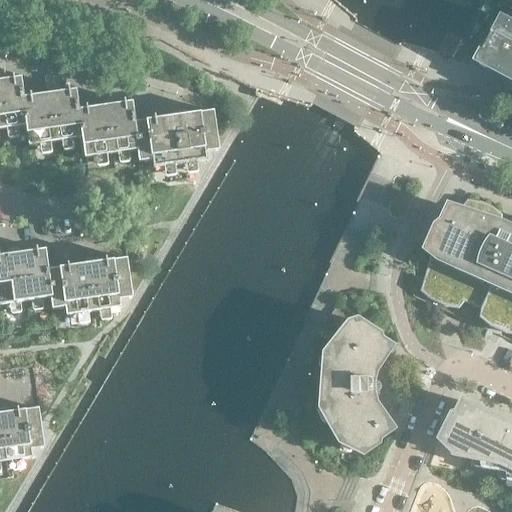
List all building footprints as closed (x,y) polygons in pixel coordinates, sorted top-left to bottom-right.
[(511,28),(497,21),(475,62),(506,79),(503,83),(504,87),(511,90),(511,28)] [(458,63),(467,47),(467,46),(449,36),(447,37),(440,50),(440,53),(458,63)] [(28,127),(24,99),(22,79),(6,81),(3,64),(0,64),(0,130),(26,127),(28,127)] [(84,139),(80,111),(77,91),(61,94),(58,76),(46,78),(48,96),(24,99),(28,127),(26,127),(29,147),(82,139),(84,139)] [(140,151),(136,123),(133,104),(117,106),(116,101),(104,103),(104,108),(80,111),(84,139),(82,139),(85,159),(137,151),(140,151)] [(219,147),(214,112),(207,113),(185,116),(184,112),(172,113),(172,118),(136,123),(140,151),(137,151),(139,163),(152,161),(153,169),(208,161),(206,154),(213,153),(219,152),(219,147)] [(511,230),(501,225),(500,225),(500,224),(501,216),(491,207),(480,202),(467,200),(458,210),(447,207),(439,223),(434,227),(423,251),(430,256),(419,292),(429,301),(445,308),(458,310),(463,303),(480,310),(479,319),(489,327),(504,334),(511,335),(511,230)] [(53,298),(49,271),(46,251),(20,255),(19,250),(7,252),(8,256),(0,257),(0,306),(51,299),(53,298)] [(132,291),(127,260),(123,260),(98,264),(98,259),(85,261),(86,265),(49,271),(53,298),(51,299),(52,311),(65,309),(66,317),(121,309),(120,301),(128,300),(133,299),(132,291)] [(375,385),(374,385),(371,386),(364,386),(364,382),(376,363),(381,365),(392,349),(380,341),(379,337),(357,322),(348,325),(348,326),(347,337),(339,338),(338,337),(324,356),(330,366),(323,371),(320,410),(321,410),(331,416),(328,424),(327,424),(339,445),(340,444),(351,443),(354,451),(353,452),(363,456),(378,446),(379,441),(393,431),(391,428),(396,424),(382,405),(382,404),(380,404),(379,403),(379,404),(377,404),(374,406),(381,415),(377,418),(364,399),(364,395),(372,394),(374,395),(375,395),(376,395),(377,394),(378,393),(379,392),(379,391),(379,389),(379,388),(378,387),(377,386),(376,386),(375,385)] [(511,482),(511,426),(504,423),(502,428),(482,418),(476,415),(479,410),(461,401),(455,414),(450,415),(438,440),(445,447),(453,449),(454,455),(454,456),(470,460),(475,460),(479,461),(480,468),(496,472),(500,473),(505,474),(505,480),(505,482),(511,482)] [(45,449),(39,410),(34,410),(10,414),(9,409),(0,410),(0,463),(21,461),(33,459),(32,451),(38,450),(45,449)]
